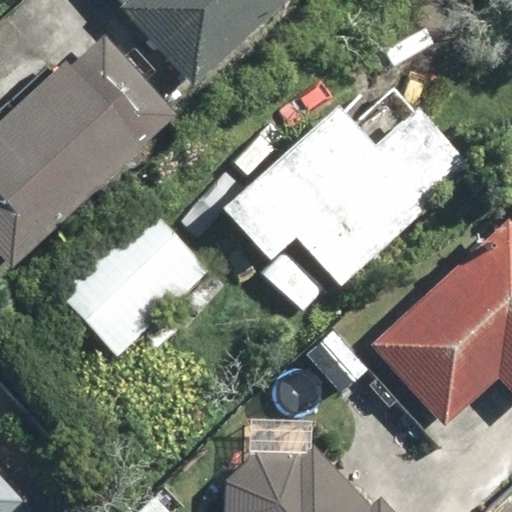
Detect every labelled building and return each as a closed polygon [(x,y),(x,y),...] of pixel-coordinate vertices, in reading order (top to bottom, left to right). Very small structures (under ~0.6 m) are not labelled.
[(284,0),(130,0),(123,7),(194,83),(284,0)] [(174,103),(100,29),(0,128),(0,253),(12,266),(174,103)] [(471,160),(410,100),(364,136),(336,100),(222,208),(268,266),(298,243),(334,288),(471,160)] [(209,268),(149,206),(62,289),(122,352),(209,268)] [(511,221),(505,213),(362,346),(443,434),(492,388),(511,410),(511,221)] [(277,425),(198,484),(224,511),(402,511),(376,484),(363,496),(311,440),(300,450),(277,425)] [(0,511),(5,511),(23,497),(0,471),(0,511)]
